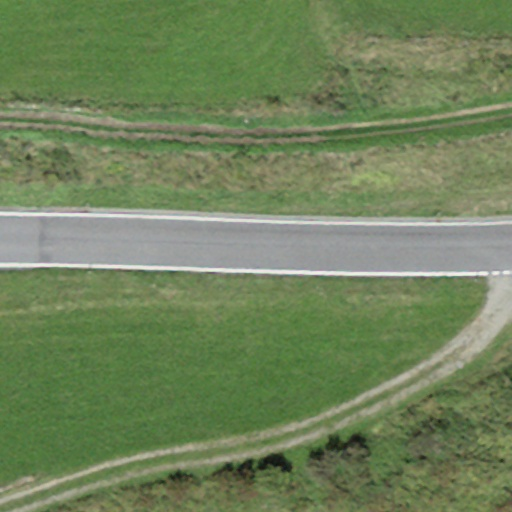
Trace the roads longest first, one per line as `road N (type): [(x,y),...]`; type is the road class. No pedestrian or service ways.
road 1 (track): [(498,231),(487,271),(455,317),(344,391),(301,410),(0,478)]
road 2 (tertiary): [(0,234),(305,238),(511,230)]
